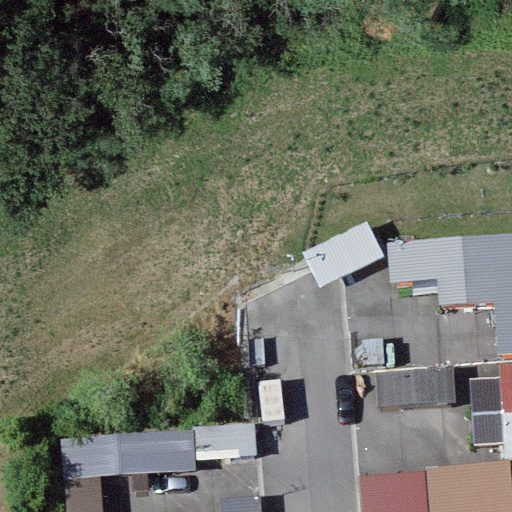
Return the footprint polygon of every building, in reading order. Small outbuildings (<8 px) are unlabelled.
[(319,249),(332,283),(399,259),(387,225),(319,249)] [(511,357),(511,233),(400,242),(403,283),(450,280),(452,308),(508,304),(511,357)] [(481,457),(511,456),(511,367),(479,369),(481,457)] [(201,429),(71,438),(75,511),(211,511),(211,503),(117,509),(114,477),(204,470),(201,429)] [(369,511),(511,511),(511,466),(368,471),(369,511)] [(270,511),(270,498),(232,499),(231,511),(270,511)]
